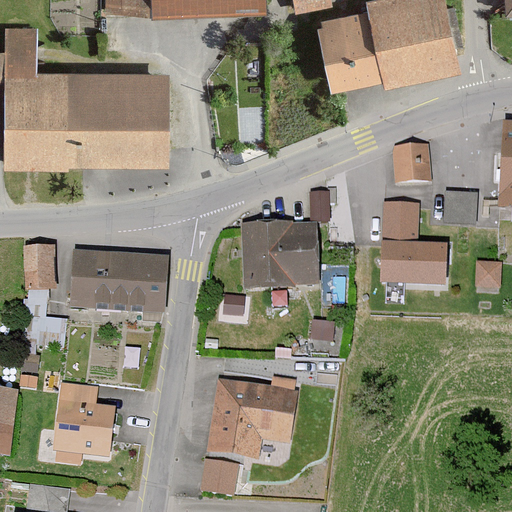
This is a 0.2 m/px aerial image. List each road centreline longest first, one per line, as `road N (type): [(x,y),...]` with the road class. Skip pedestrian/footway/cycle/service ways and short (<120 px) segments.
road 1 (tertiary): [(196,206),(151,511)]
road 2 (tertiary): [(482,101),(196,206)]
road 3 (unclassified): [(0,229),(196,206)]
